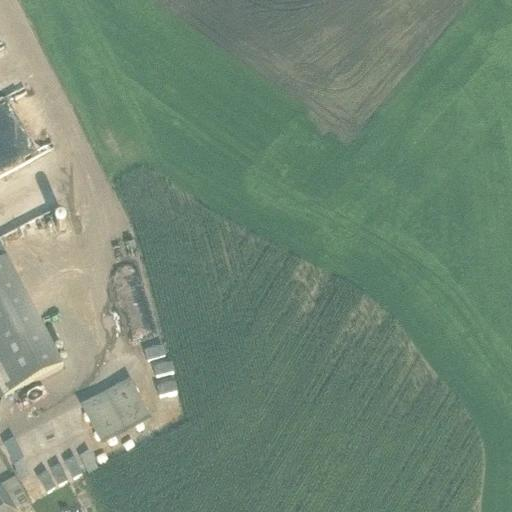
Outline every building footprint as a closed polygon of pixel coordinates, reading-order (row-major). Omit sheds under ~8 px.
[(129,131),(101,142),(119,185),(147,174),(129,131)] [(154,296),(135,300),(143,338),(162,334),(154,296)] [(61,370),(43,334),(0,356),(0,390),(5,399),(61,370)] [(105,446),(157,421),(137,380),(85,405),(105,446)] [(26,480),(32,497),(89,477),(83,460),(26,480)] [(28,504),(14,480),(0,488),(0,511),(15,511),(28,504)]
